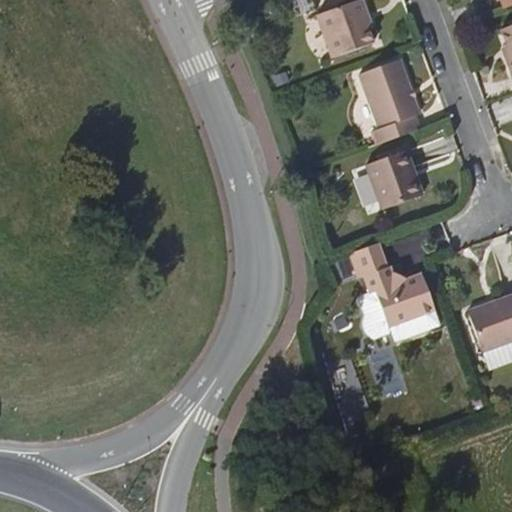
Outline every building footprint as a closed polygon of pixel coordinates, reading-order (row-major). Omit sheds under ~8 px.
[(511,0),(500,0),(506,13),(511,10),(511,0)] [(371,21),(364,3),(319,20),(336,62),(376,47),(366,23),(371,21)] [(511,27),(501,32),(507,48),(511,60),(505,63),(511,81),(511,80),(511,27)] [(500,50),(505,63),(511,60),(507,48),(500,50)] [(377,148),(420,132),(416,121),(421,119),(399,65),(360,80),(380,134),(373,136),(377,148)] [(407,172),(413,170),(407,154),(367,168),(384,213),(423,198),(417,181),(411,183),(407,172)] [(417,181),(413,170),(407,172),(411,183),(417,181)] [(390,336),(388,330),(435,312),(422,278),(406,283),(400,286),(393,282),(393,277),(390,270),(387,271),(378,246),(350,256),(359,281),(365,279),(371,296),(375,295),(382,313),(370,317),(364,322),(362,329),(364,337),(371,341),(378,341),(390,336)] [(406,283),(393,277),(393,282),(400,286),(406,283)] [(511,342),(511,297),(470,313),(484,353),(511,342)]
